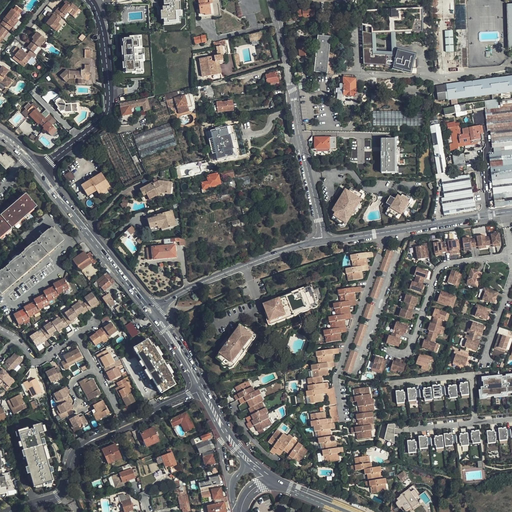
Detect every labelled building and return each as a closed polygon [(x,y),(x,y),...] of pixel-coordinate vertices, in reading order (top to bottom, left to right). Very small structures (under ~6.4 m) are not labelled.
[(165,20),(165,23),(178,22),(178,11),(182,11),(182,0),(164,0),(165,5),(163,5),(163,10),(159,10),(159,20),(165,20)] [(197,0),(200,16),(214,15),(211,1),(210,1),(209,0),(197,0)] [(58,8),(55,12),(61,16),(63,18),(68,12),(70,14),(76,7),(72,3),(71,4),(66,1),(60,9),(58,8)] [(467,5),(457,6),(458,66),(468,66),(467,5)] [(13,10),(12,9),(3,21),(11,26),(17,19),(20,15),(19,14),(22,10),(16,6),(13,10)] [(76,7),(70,14),(74,17),(80,10),(76,7)] [(362,26),(373,28),(373,27),(376,27),(376,33),(422,32),(422,9),(362,11),(362,26)] [(178,11),(178,22),(184,22),(183,17),(187,17),(187,10),(182,11),(178,11)] [(51,18),(46,24),(55,31),(60,24),(58,23),(60,20),(59,19),(61,16),(55,12),(53,14),(50,12),(48,15),(51,18)] [(11,26),(3,21),(0,24),(10,31),(13,28),(11,26)] [(445,30),(445,52),(454,51),(453,30),(445,30)] [(27,48),(30,50),(33,52),(38,46),(39,47),(42,44),(43,46),(47,41),(37,32),(32,38),(34,40),(27,48)] [(261,32),(248,35),(250,42),(263,39),(261,32)] [(374,54),(373,34),(362,32),(364,65),(392,66),(392,70),(409,74),(411,67),(416,67),(417,56),(413,56),(414,55),(396,51),(395,56),(374,54)] [(205,35),(193,37),(195,44),(203,42),(204,44),(206,43),(205,35)] [(144,77),(141,36),(122,38),(125,78),(144,77)] [(330,37),(317,36),(314,68),(312,68),(312,71),(314,72),(326,73),(330,37)] [(199,58),(202,77),(221,73),(218,61),(222,61),(221,55),(223,55),(222,46),(225,45),(224,40),(213,42),(214,47),(216,47),(217,55),(199,58)] [(310,55),(309,42),(301,42),(301,48),(299,48),(299,56),(310,55)] [(24,67),(31,58),(32,57),(34,58),(37,55),(33,52),(30,50),(27,55),(17,46),(13,52),(16,54),(15,56),(22,61),(20,64),(24,67)] [(22,61),(15,56),(13,58),(20,64),(22,61)] [(3,66),(0,69),(0,82),(2,80),(3,81),(2,82),(8,87),(12,81),(6,76),(5,78),(4,77),(9,71),(3,66)] [(78,84),(85,84),(85,75),(90,75),(90,72),(85,72),(86,70),(85,69),(84,69),(83,70),(81,70),(81,71),(70,71),(66,70),(60,76),(66,82),(69,79),(78,79),(78,84)] [(280,82),(278,82),(277,76),(276,77),(275,72),(269,73),(269,74),(265,75),(267,84),(273,83),(273,87),(276,86),(276,85),(280,85),(280,82)] [(511,76),(446,84),(448,99),(511,91),(511,76)] [(343,95),(356,95),(356,78),(338,78),(338,84),(339,84),(339,88),(334,88),(334,99),(343,99),(343,95)] [(446,85),(437,86),(438,99),(447,98),(446,85)] [(179,114),(189,111),(187,104),(189,104),(187,95),(179,97),(177,91),(165,94),(168,107),(176,105),(179,114)] [(77,103),(65,104),(59,96),(53,100),(59,108),(58,109),(61,113),(63,111),(64,111),(65,112),(69,112),(75,112),(78,111),(77,103)] [(132,114),(130,108),(143,105),(144,111),(149,110),(147,98),(119,104),(122,116),(116,117),(117,122),(119,125),(121,126),(128,125),(126,115),(132,114)] [(511,99),(500,101),(501,109),(486,111),(488,129),(494,129),(496,148),(511,145),(511,99)] [(217,112),(233,110),(232,100),(227,101),(227,102),(222,102),(221,101),(216,102),(217,112)] [(40,124),(45,119),(36,109),(39,107),(34,102),(30,106),(31,107),(27,111),(30,114),(40,124)] [(454,103),(445,104),(445,106),(444,106),(445,113),(456,112),(461,111),(474,109),(473,102),(460,104),(455,105),(454,103)] [(30,114),(27,111),(26,109),(22,112),(27,117),(29,115),(30,114)] [(421,111),(372,111),(372,125),(421,126),(421,111)] [(39,125),(40,124),(30,114),(29,115),(39,125)] [(52,136),(57,131),(52,125),(56,121),(50,114),(45,119),(40,124),(44,128),(43,129),(45,131),(46,130),(52,136)] [(438,174),(454,171),(446,119),(429,121),(438,174)] [(482,131),(481,125),(461,128),(460,122),(456,122),(456,121),(448,122),(449,130),(452,129),(453,141),(451,142),(452,148),(455,148),(455,146),(472,143),(471,140),(483,138),(482,134),(484,134),(484,130),(482,131)] [(172,130),(169,123),(134,136),(136,143),(172,130)] [(219,129),(205,132),(209,148),(210,148),(212,154),(211,154),(212,162),(226,159),(227,161),(237,159),(236,157),(246,155),(239,124),(229,126),(229,125),(219,127),(219,129)] [(98,135),(123,185),(146,173),(142,165),(143,164),(132,132),(118,135),(115,129),(113,130),(110,126),(98,135)] [(172,130),(136,143),(139,150),(174,138),(172,130)] [(335,148),(335,137),(315,137),(315,148),(330,149),(335,148)] [(174,138),(139,150),(141,158),(177,145),(174,138)] [(397,149),(397,138),(382,139),(383,173),(397,173),(397,164),(399,164),(399,149),(397,149)] [(511,205),(511,148),(497,151),(498,155),(491,156),(497,207),(511,205)] [(0,163),(5,169),(16,160),(10,154),(8,155),(5,153),(2,156),(0,153),(0,163)] [(456,163),(465,162),(464,153),(454,154),(456,163)] [(285,160),(235,171),(237,178),(286,168),(285,160)] [(230,178),(234,177),(232,170),(220,173),(221,178),(229,176),(230,178)] [(71,171),(64,174),(67,181),(74,178),(71,171)] [(101,173),(81,186),(87,196),(96,190),(100,196),(111,189),(101,173)] [(209,186),(220,184),(218,175),(217,173),(207,175),(208,182),(201,183),(203,189),(201,189),(202,193),(210,191),(209,186)] [(471,174),(444,179),(446,197),(444,198),(447,215),(477,210),(471,174)] [(140,190),(143,196),(146,194),(149,199),(161,193),(170,194),(172,183),(158,181),(157,182),(155,179),(153,180),(154,183),(153,184),(152,183),(140,190)] [(363,200),(367,194),(360,190),(359,192),(354,190),(353,191),(350,189),(348,192),(345,189),(340,197),(346,201),(343,205),(342,204),(340,206),(342,207),(339,212),(334,208),(332,211),(335,212),(333,216),(334,216),(337,218),(335,220),(339,223),(342,225),(344,222),(346,224),(349,221),(345,218),(348,213),(350,212),(353,213),(355,211),(353,210),(357,204),(358,205),(360,202),(359,201),(360,199),(363,200)] [(205,203),(233,197),(232,191),(204,197),(205,203)] [(0,216),(0,240),(4,237),(3,236),(9,230),(10,231),(17,226),(16,225),(21,220),(22,221),(29,215),(28,214),(33,209),(34,211),(37,208),(26,194),(0,216)] [(408,203),(410,200),(406,197),(402,195),(400,198),(399,200),(396,198),(395,199),(390,196),(386,204),(390,206),(388,209),(391,211),(389,214),(392,216),(396,218),(398,215),(400,216),(402,218),(406,212),(404,210),(406,208),(408,209),(410,204),(408,203)] [(346,201),(340,197),(334,208),(339,212),(342,207),(340,206),(342,204),(343,205),(346,201)] [(120,204),(122,208),(124,207),(125,209),(126,209),(129,199),(126,201),(125,198),(121,200),(122,203),(120,204)] [(162,230),(176,226),(171,211),(157,215),(158,216),(144,220),(146,229),(150,228),(157,226),(158,228),(161,228),(162,230)] [(345,218),(349,221),(353,213),(350,212),(348,213),(345,218)] [(241,228),(239,219),(229,222),(231,230),(241,228)] [(0,272),(0,292),(6,288),(7,289),(11,285),(10,284),(21,274),(22,275),(26,271),(26,270),(37,261),(38,262),(42,258),(41,257),(52,247),(53,248),(58,244),(57,243),(62,239),(52,227),(0,272)] [(488,238),(489,246),(493,245),(493,247),(497,247),(497,245),(500,244),(499,234),(492,235),(492,237),(488,238)] [(474,240),(475,248),(479,247),(479,249),(483,249),(482,247),(486,246),(485,238),(484,236),(477,237),(477,239),(474,240)] [(166,246),(146,248),(148,260),(153,259),(176,257),(174,242),(179,241),(179,238),(163,240),(164,245),(166,245),(166,246)] [(463,240),(464,249),(468,249),(468,251),(472,250),(472,248),(475,248),(474,240),(470,240),(470,239),(463,240)] [(456,241),(449,242),(449,244),(445,244),(447,252),(450,252),(450,254),(454,254),(454,252),(458,251),(456,241)] [(434,244),(436,254),(439,254),(439,255),(444,255),(443,253),(447,252),(445,244),(442,245),(442,243),(434,244)] [(388,266),(395,246),(388,244),(387,249),(381,264),(388,266)] [(416,248),(417,254),(418,260),(421,259),(421,258),(424,258),(425,259),(429,258),(427,244),(423,245),(423,247),(416,248)] [(82,270),(92,263),(91,262),(87,256),(84,252),(74,260),(82,270)] [(354,260),(355,267),(347,268),(348,273),(350,280),(364,277),(363,270),(364,270),(363,265),(368,264),(367,257),(369,257),(368,252),(352,254),(353,260),(354,260)] [(417,268),(415,276),(416,276),(415,280),(423,283),(425,279),(426,280),(428,275),(426,274),(427,272),(417,268)] [(478,287),(482,274),(479,273),(479,274),(475,273),(476,271),(472,270),(468,282),(475,284),(474,287),(478,288),(478,287)] [(112,283),(114,281),(106,271),(103,274),(104,275),(112,283)] [(379,294),(386,273),(379,271),(377,275),(372,291),(379,294)] [(458,289),(463,276),(459,274),(459,275),(455,274),(456,273),(452,272),(450,278),(448,284),(455,286),(455,288),(458,289)] [(104,290),(112,283),(104,275),(103,274),(100,277),(94,283),(97,286),(98,284),(104,290)] [(68,288),(64,279),(53,284),(54,286),(43,292),(44,294),(33,300),(34,302),(23,308),(24,310),(13,315),(18,325),(24,322),(24,321),(28,319),(28,318),(34,315),(33,314),(38,311),(38,310),(44,307),(44,306),(49,303),(48,302),(54,300),(53,298),(58,296),(58,295),(63,292),(63,291),(68,288)] [(412,283),(410,290),(420,293),(421,291),(422,292),(424,287),(422,286),(423,283),(415,280),(414,283),(412,283)] [(296,292),(263,306),(265,312),(263,312),(267,321),(266,321),(268,327),(316,306),(314,302),(316,301),(314,295),(313,296),(308,285),(295,291),(296,292)] [(350,301),(356,300),(354,292),(356,292),(355,287),(339,290),(340,295),(341,295),(342,302),(334,304),(334,308),(335,308),(337,316),(329,317),(330,322),(331,322),(332,329),(324,331),(325,336),(326,336),(327,343),(342,341),(340,333),(341,333),(340,328),(345,327),(344,320),(346,319),(345,314),(351,313),(349,306),(351,306),(350,301)] [(484,300),(495,304),(496,301),(495,300),(496,297),(497,297),(499,293),(485,289),(483,292),(486,293),(484,300)] [(38,330),(30,335),(36,344),(38,342),(44,338),(45,340),(48,338),(49,337),(51,335),(50,334),(53,331),(57,329),(59,332),(63,329),(62,327),(65,325),(66,326),(72,322),(71,321),(74,318),(78,316),(77,314),(82,311),(85,309),(86,311),(89,309),(90,310),(93,308),(91,306),(99,301),(92,291),(85,297),(87,300),(84,302),(84,301),(81,303),(79,301),(72,306),(72,307),(65,312),(67,314),(64,317),(61,319),(59,316),(52,321),(51,321),(44,326),(46,328),(40,332),(38,330)] [(102,297),(107,303),(113,299),(109,292),(102,297)] [(456,297),(442,292),(441,296),(442,296),(441,299),(439,299),(438,303),(450,306),(452,300),(454,300),(456,297)] [(407,296),(404,303),(406,304),(405,307),(413,310),(414,306),(416,307),(418,302),(416,301),(417,299),(407,296)] [(372,315),(377,300),(370,298),(369,301),(365,312),(372,315)] [(99,301),(91,306),(93,308),(93,309),(101,304),(99,301)] [(476,316),(488,321),(489,317),(487,317),(489,313),(490,314),(491,310),(478,305),(476,309),(478,310),(476,316)] [(402,310),(399,317),(410,320),(410,318),(412,319),(414,314),(412,313),(413,310),(405,307),(404,310),(402,310)] [(448,314),(437,311),(437,313),(435,312),(433,317),(435,318),(434,321),(442,324),(443,321),(445,321),(448,314)] [(363,341),(370,321),(363,319),(361,323),(356,339),(363,341)] [(108,337),(118,329),(112,321),(110,323),(105,327),(104,325),(97,331),(94,334),(91,336),(90,337),(96,345),(103,339),(105,341),(109,338),(108,337)] [(124,326),(132,337),(139,333),(132,321),(124,326)] [(470,334),(482,338),(483,334),(482,334),(483,330),(484,331),(485,327),(472,322),(470,326),(473,327),(470,334)] [(401,336),(403,337),(404,334),(406,334),(407,331),(406,330),(407,327),(397,323),(394,330),(396,331),(395,335),(401,336)] [(441,327),(433,325),(432,327),(430,326),(428,331),(430,332),(429,335),(437,338),(438,335),(440,335),(443,328),(441,327)] [(231,342),(217,362),(223,366),(222,367),(227,371),(228,370),(232,373),(257,338),(252,335),(251,336),(239,328),(230,341),(231,342)] [(390,336),(387,344),(397,347),(398,345),(400,345),(402,340),(400,340),(401,336),(395,335),(393,334),(392,337),(390,336)] [(500,348),(507,350),(511,339),(507,337),(507,339),(503,338),(504,336),(500,335),(495,349),(499,350),(500,348)] [(466,348),(477,352),(479,348),(477,347),(478,344),(480,345),(481,341),(467,336),(466,340),(468,340),(466,348)] [(436,341),(428,338),(427,342),(425,341),(423,346),(425,347),(424,349),(434,352),(437,345),(435,344),(436,341)] [(148,340),(136,348),(137,348),(139,353),(137,354),(141,361),(144,366),(146,370),(152,379),(156,388),(159,386),(162,392),(162,393),(175,386),(171,379),(172,379),(166,367),(168,366),(166,363),(164,359),(162,360),(153,346),(152,347),(148,340)] [(353,369),(360,348),(353,346),(352,350),(346,366),(353,369)] [(69,352),(64,355),(66,358),(65,359),(62,361),(66,368),(71,365),(70,364),(69,362),(83,354),(79,347),(69,352)] [(115,362),(108,349),(98,354),(99,355),(100,357),(101,356),(107,366),(105,367),(107,371),(109,370),(113,378),(121,374),(115,362)] [(317,358),(319,365),(311,367),(312,372),(312,373),(313,373),(314,380),(311,380),(308,381),(309,388),(308,388),(309,393),(306,394),(307,399),(308,399),(310,406),(323,404),(322,397),(327,396),(329,408),(336,406),(333,389),(329,390),(328,385),(323,385),(322,379),(328,377),(327,370),(328,370),(327,364),(333,363),(332,356),(333,356),(331,350),(316,353),(316,359),(317,358)] [(469,356),(456,351),(454,355),(456,356),(454,363),(461,365),(466,367),(467,363),(466,363),(467,359),(468,360),(469,356)] [(15,354),(4,367),(11,373),(12,373),(13,371),(16,373),(20,368),(18,366),(23,361),(15,354)] [(83,354),(69,362),(70,364),(84,356),(83,354)] [(435,359),(420,355),(419,358),(421,359),(420,362),(418,362),(417,365),(423,367),(429,369),(431,362),(434,363),(435,359)] [(383,375),(388,361),(384,360),(384,361),(381,360),(381,359),(378,357),(373,369),(380,371),(379,374),(383,375)] [(394,362),(392,369),(397,371),(402,373),(402,371),(404,371),(406,366),(404,365),(405,362),(397,359),(396,363),(394,362)] [(115,362),(121,374),(123,373),(122,370),(117,361),(115,362)] [(64,377),(59,367),(56,369),(55,368),(55,367),(47,372),(52,381),(56,379),(60,377),(61,379),(64,377)] [(12,380),(0,369),(0,386),(0,387),(4,383),(7,386),(12,380)] [(102,393),(94,378),(90,380),(89,378),(88,376),(81,381),(82,384),(84,383),(92,398),(102,393)] [(481,388),(482,397),(487,396),(487,398),(500,397),(500,395),(508,394),(509,395),(511,394),(511,377),(510,378),(510,376),(502,377),(503,379),(496,379),(496,378),(488,379),(488,380),(483,381),(484,384),(484,388),(481,388)] [(134,391),(126,377),(118,382),(119,384),(120,385),(121,389),(120,390),(124,397),(123,397),(124,400),(123,400),(126,406),(137,400),(132,392),(134,391)] [(42,394),(35,381),(29,385),(26,386),(29,392),(33,399),(42,394)] [(92,398),(84,383),(82,384),(91,399),(92,398)] [(460,385),(457,386),(457,393),(461,393),(461,392),(462,392),(462,396),(470,395),(468,383),(465,383),(465,384),(461,384),(461,386),(460,386),(460,385)] [(259,392),(256,394),(253,389),(252,390),(251,390),(248,384),(237,389),(240,395),(239,396),(235,398),(237,403),(240,402),(249,397),(251,402),(250,403),(253,409),(251,410),(254,417),(255,416),(257,421),(255,422),(258,427),(256,428),(259,434),(269,429),(266,423),(267,423),(269,422),(266,417),(267,416),(265,411),(264,412),(263,413),(260,406),(261,405),(262,405),(259,398),(260,398),(261,397),(259,392)] [(121,389),(120,385),(116,387),(117,389),(122,398),(123,397),(124,397),(120,390),(121,389)] [(446,394),(445,389),(445,386),(445,387),(441,387),(440,387),(440,386),(438,386),(437,386),(436,385),(433,386),(433,388),(431,388),(432,391),(433,391),(434,398),(441,398),(441,394),(442,394),(446,394)] [(448,388),(445,389),(446,394),(446,396),(449,395),(450,395),(450,398),(458,398),(457,393),(457,386),(457,385),(453,386),(453,387),(449,386),(449,388),(448,388)] [(74,404),(65,388),(55,393),(55,395),(56,396),(54,397),(57,402),(58,401),(60,404),(58,406),(59,409),(58,410),(60,414),(71,408),(73,407),(72,405),(74,404)] [(423,390),(423,391),(420,391),(420,397),(421,398),(424,398),(425,398),(425,401),(433,400),(432,391),(431,388),(428,388),(428,389),(424,389),(424,391),(423,391),(423,390)] [(487,396),(482,397),(481,388),(479,388),(480,400),(487,399),(487,398),(487,396)] [(352,400),(353,405),(358,404),(359,409),(360,409),(361,416),(357,417),(358,422),(359,422),(360,429),(352,431),(353,436),(358,435),(359,442),(373,439),(372,432),(373,432),(372,427),(374,426),(373,419),(374,419),(373,414),(375,414),(374,406),(376,406),(375,401),(373,401),(372,396),(371,396),(369,389),(355,392),(356,399),(352,400)] [(412,389),(408,389),(408,392),(409,399),(409,401),(416,400),(416,397),(417,397),(420,397),(420,391),(420,390),(419,390),(416,390),(415,390),(415,389),(412,389)] [(409,399),(408,392),(405,393),(404,392),(405,393),(404,393),(404,391),(400,392),(400,391),(396,391),(397,403),(405,403),(404,399),(405,399),(405,400),(409,399)] [(21,395),(7,402),(10,407),(12,405),(16,414),(25,410),(21,401),(24,400),(21,395)] [(242,407),(248,404),(250,403),(251,402),(249,397),(240,402),(242,407)] [(111,413),(104,399),(94,404),(96,408),(98,411),(101,418),(111,413)] [(0,420),(2,420),(3,422),(7,420),(9,423),(12,422),(9,416),(6,418),(1,408),(0,408),(0,420)] [(71,408),(60,414),(62,418),(64,417),(69,415),(68,412),(72,409),(71,408)] [(323,454),(324,453),(325,458),(326,458),(327,466),(341,463),(340,456),(345,455),(344,450),(336,451),(335,444),(337,444),(336,439),(332,439),(331,432),(336,431),(335,426),(339,425),(337,408),(329,410),(331,421),(326,422),(325,415),(312,417),(313,424),(311,424),(312,430),(315,429),(316,435),(317,435),(318,442),(320,441),(320,447),(322,446),(323,454)] [(185,413),(180,415),(184,424),(190,422),(185,413)] [(75,427),(83,422),(84,423),(85,423),(88,421),(85,414),(80,417),(79,414),(70,419),(73,423),(75,427)] [(193,429),(190,422),(184,424),(180,415),(168,420),(172,428),(180,425),(184,433),(193,429)] [(252,418),(246,421),(248,425),(255,422),(257,421),(255,416),(254,417),(252,418)] [(249,432),(254,429),(256,428),(258,427),(255,422),(248,425),(246,426),(249,432)] [(42,432),(40,423),(32,426),(32,429),(18,432),(32,486),(50,481),(38,433),(42,432)] [(387,425),(384,439),(392,442),(394,434),(394,425),(387,425)] [(145,440),(148,447),(160,441),(154,427),(148,429),(148,430),(142,433),(145,440)] [(511,432),(510,430),(507,430),(507,431),(506,431),(506,429),(504,429),(502,430),(502,429),(498,429),(499,433),(500,439),(500,441),(507,441),(507,437),(508,437),(511,437),(511,432)] [(471,434),(468,434),(469,441),(473,441),(473,444),(481,443),(479,431),(475,431),(476,432),(472,432),(472,434),(471,434)] [(500,439),(499,433),(496,433),(495,433),(494,431),(492,431),(492,432),(491,432),(491,431),(487,431),(488,444),(496,443),(495,440),(496,440),(500,439)] [(197,445),(201,453),(211,449),(207,439),(213,437),(212,433),(190,442),(192,447),(197,445)] [(459,436),(456,437),(457,442),(457,443),(461,443),(461,446),(469,445),(469,441),(468,434),(468,433),(464,434),(464,435),(460,435),(460,436),(459,436)] [(448,434),(444,434),(444,436),(445,442),(446,446),(452,446),(452,442),(453,442),(453,443),(457,442),(456,437),(456,435),(453,436),(452,435),(452,436),(451,434),(448,435),(448,434)] [(274,450),(280,453),(281,452),(285,455),(286,454),(292,458),(291,459),(288,464),(292,466),(295,462),(296,461),(301,465),(308,456),(302,452),(303,450),(304,450),(300,447),(298,449),(293,444),(294,443),(294,442),(290,439),(288,441),(283,437),(282,439),(276,435),(269,444),(275,448),(274,450)] [(432,444),(431,439),(431,438),(428,438),(427,438),(426,437),(423,437),(423,436),(419,437),(420,442),(421,449),(428,448),(427,445),(428,445),(432,444)] [(445,442),(444,436),(439,436),(439,437),(435,437),(436,439),(435,439),(431,439),(432,444),(432,446),(436,446),(436,445),(437,449),(444,448),(443,442),(445,442)] [(421,449),(420,442),(417,442),(416,443),(415,441),(412,442),(412,441),(408,441),(409,454),(417,453),(416,449),(417,449),(417,450),(421,449)] [(108,463),(121,458),(115,444),(109,446),(110,447),(102,450),(105,457),(108,463)] [(4,450),(0,451),(0,474),(3,474),(4,477),(0,477),(0,493),(7,492),(6,488),(8,487),(7,483),(7,481),(12,480),(10,472),(4,473),(3,466),(4,466),(2,459),(7,459),(4,450)] [(275,459),(277,457),(280,453),(274,450),(270,456),(275,459)] [(277,457),(281,461),(285,455),(281,452),(280,453),(277,457)] [(171,453),(161,457),(156,459),(158,464),(163,462),(166,469),(170,468),(171,470),(170,470),(172,474),(178,472),(175,466),(176,465),(171,453)] [(203,457),(205,467),(215,464),(212,455),(203,457)] [(352,468),(353,473),(367,471),(367,476),(369,476),(370,483),(366,483),(367,488),(372,487),(374,494),(388,492),(387,485),(388,484),(387,480),(385,480),(383,473),(385,473),(384,468),(374,469),(373,464),(372,464),(371,457),(356,460),(357,467),(352,468)] [(134,479),(131,470),(130,470),(128,464),(122,467),(123,472),(119,474),(111,477),(114,489),(124,486),(123,483),(125,482),(134,479)] [(408,472),(403,475),(405,477),(404,478),(406,481),(412,478),(411,474),(410,475),(408,472)] [(218,477),(209,479),(209,481),(199,483),(200,489),(211,487),(220,485),(218,477)] [(211,490),(214,501),(222,499),(223,499),(221,488),(211,490)] [(188,495),(187,491),(178,493),(179,497),(182,496),(184,503),(179,505),(180,509),(182,509),(182,511),(191,511),(191,510),(188,495)] [(399,501),(398,501),(396,503),(400,509),(401,509),(402,511),(405,510),(406,511),(414,508),(411,503),(413,502),(409,495),(407,497),(406,496),(404,498),(402,494),(397,497),(399,501)] [(130,511),(133,511),(130,501),(134,500),(128,495),(120,498),(123,511),(130,511)] [(207,507),(208,511),(225,511),(224,503),(223,503),(214,505),(207,507)]
